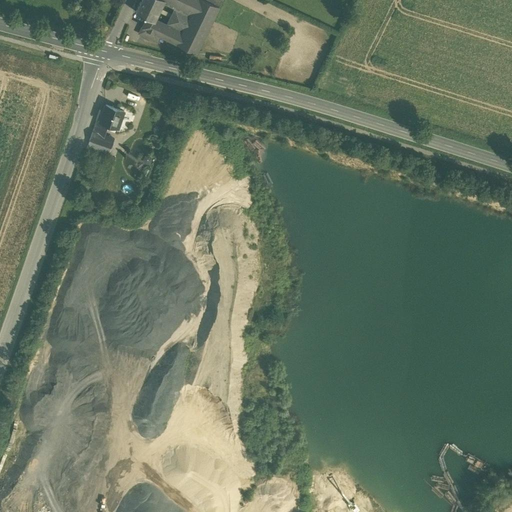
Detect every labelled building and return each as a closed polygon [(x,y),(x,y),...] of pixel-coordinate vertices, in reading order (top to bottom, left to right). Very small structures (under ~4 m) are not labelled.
[(141,0),(136,12),(147,17),(152,20),(153,19),(161,0),(141,0)] [(196,0),(164,0),(176,5),(191,12),(196,0)] [(181,33),(176,43),(196,52),(219,5),(207,0),(196,0),(191,12),(181,33)] [(191,12),(176,5),(166,26),(181,33),(191,12)] [(166,26),(153,19),(152,20),(147,17),(142,26),(160,35),(176,43),(181,33),(166,26)] [(160,35),(142,26),(139,33),(157,41),(160,35)] [(123,111),(105,104),(103,111),(101,110),(99,115),(102,115),(100,121),(118,127),(123,111)] [(114,138),(93,131),(89,140),(102,144),(111,147),(114,138)] [(102,144),(89,140),(86,148),(99,153),(102,144)] [(111,147),(102,144),(99,153),(108,156),(111,147)]
